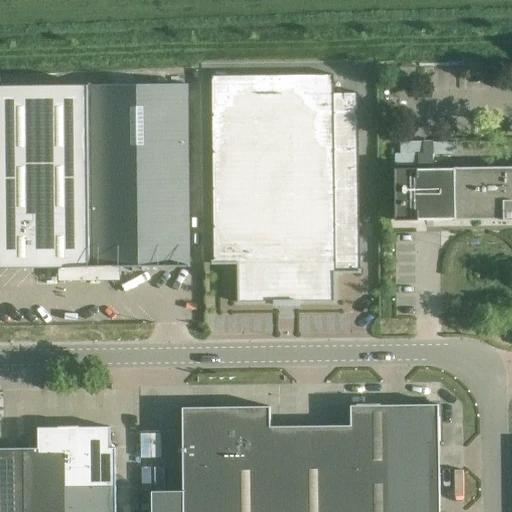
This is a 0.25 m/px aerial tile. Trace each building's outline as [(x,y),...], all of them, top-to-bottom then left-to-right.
[(337,73),(212,75),(214,244),(214,264),(239,264),(239,303),(336,302),(335,273),(360,273),(360,253),(358,94),(337,94),(337,73)] [(188,85),(108,86),(0,86),(0,268),(76,268),(190,266),(188,85)] [(418,169),(395,169),(396,221),(454,221),(504,220),(504,221),(511,220),(511,167),(453,169),(454,170),(418,170),(418,169)] [(352,406),(352,426),(352,464),(440,462),(439,405),(352,406)] [(183,408),(184,435),(184,511),(353,511),(352,464),(352,426),(271,427),(271,407),(183,408)] [(38,428),(39,449),(40,453),(69,452),(69,511),(116,511),(116,468),(116,448),(111,448),(110,427),(38,428)] [(40,453),(39,449),(0,449),(0,511),(69,511),(69,452),(40,453)] [(440,511),(440,462),(352,464),(353,511),(440,511)]
